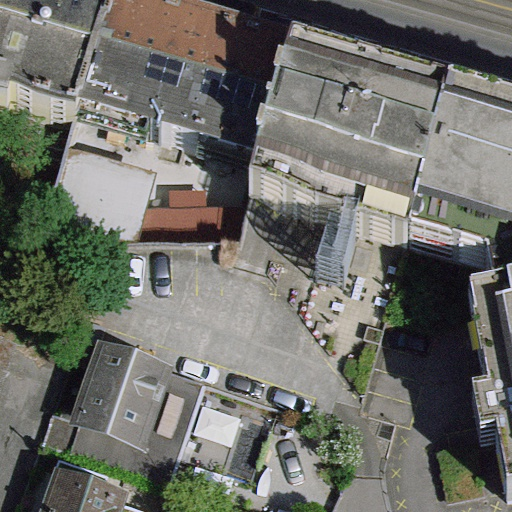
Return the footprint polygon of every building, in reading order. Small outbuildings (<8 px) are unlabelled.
[(113,14),(63,0),(0,0),(0,124),(9,126),(12,115),(33,121),(75,133),(77,134),(80,124),(113,14)] [(113,14),(80,124),(260,178),(293,65),(113,14)] [(410,252),(449,111),(293,65),(260,178),(251,206),(410,252)] [(511,129),(449,111),(410,252),(489,275),(493,304),(473,307),(477,327),(511,505),(511,504),(511,129)] [(75,133),(33,121),(22,159),(64,171),(66,165),(75,133)] [(0,174),(0,253),(42,246),(64,171),(22,159),(6,155),(0,174)] [(152,190),(66,165),(64,171),(42,246),(128,248),(137,248),(145,217),(152,190)] [(213,217),(145,217),(137,248),(213,247),(213,217)] [(0,391),(14,350),(0,345),(0,391)] [(166,377),(109,358),(83,430),(142,450),(166,377)] [(63,493),(56,511),(119,511),(120,511),(63,493)]
